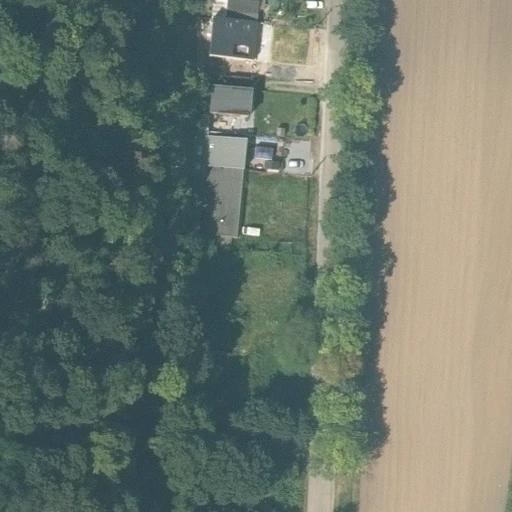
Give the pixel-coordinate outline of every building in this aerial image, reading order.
[(226,0),(213,0),(213,10),(226,12),(226,0)] [(226,0),(226,12),(230,12),(230,10),(259,12),(259,0),(226,0)] [(230,10),(230,12),(228,33),(210,31),(208,49),(256,52),(259,12),(230,10)] [(197,127),(204,127),(209,127),(210,105),(213,77),(214,78),(215,65),(201,65),(197,125),(197,127)] [(231,79),(253,81),(253,68),(232,67),(231,79)] [(213,77),(210,105),(251,109),(253,81),(214,78),(213,77)] [(204,127),(197,127),(191,168),(190,177),(201,178),(201,172),(203,156),(201,156),(204,127)] [(201,156),(203,156),(243,160),(245,160),(247,131),(209,127),(204,127),(201,156)] [(203,156),(201,172),(199,197),(206,197),(203,226),(202,238),(231,241),(230,229),(237,229),(243,160),(203,156)] [(220,310),(219,329),(243,331),(244,311),(220,310)]
